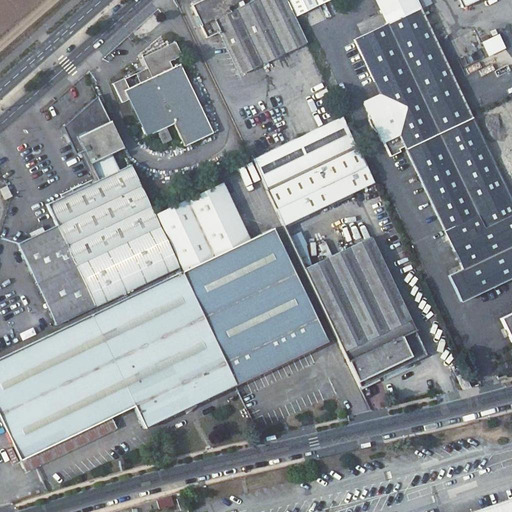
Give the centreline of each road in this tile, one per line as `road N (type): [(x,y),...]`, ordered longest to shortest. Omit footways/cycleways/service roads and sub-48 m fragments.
road 1 (unclassified): [(511,394),(45,511)]
road 2 (secondary): [(0,124),(141,0)]
